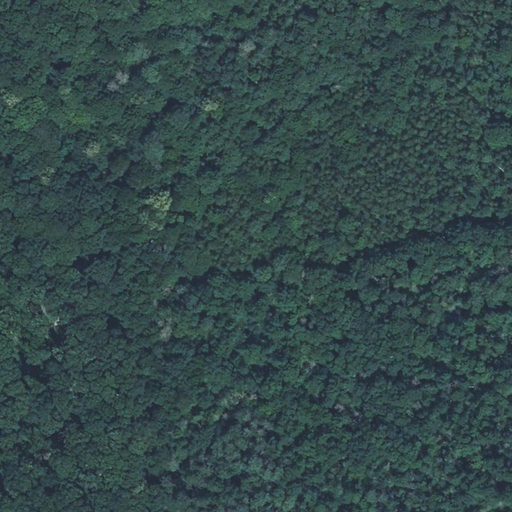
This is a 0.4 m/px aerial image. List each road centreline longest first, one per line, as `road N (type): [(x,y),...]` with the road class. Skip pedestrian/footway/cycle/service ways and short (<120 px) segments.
road 1 (track): [(511,238),(0,334)]
road 2 (track): [(48,65),(155,511)]
road 3 (track): [(0,87),(190,0)]
